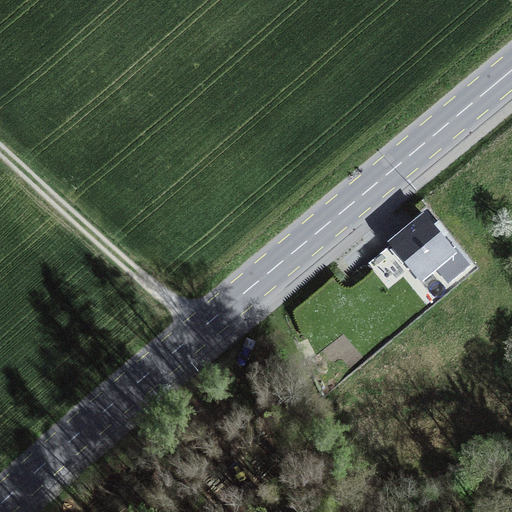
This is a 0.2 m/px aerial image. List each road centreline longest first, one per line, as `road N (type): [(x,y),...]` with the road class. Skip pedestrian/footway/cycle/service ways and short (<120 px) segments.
road 1 (secondary): [(511,70),(0,505)]
road 2 (track): [(0,150),(202,328)]
